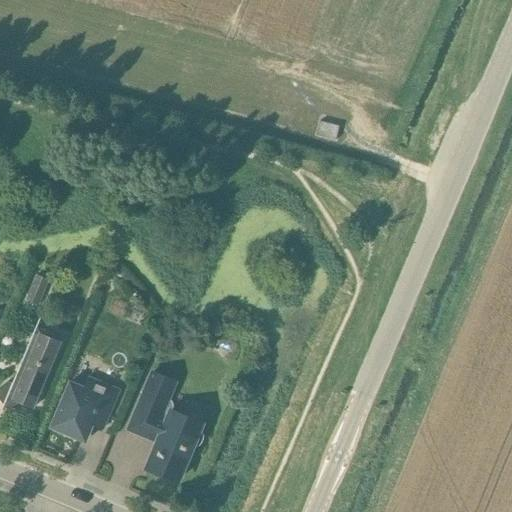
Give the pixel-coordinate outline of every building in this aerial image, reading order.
[(319,121),(316,135),(335,140),(338,126),(319,121)] [(38,303),(48,280),(36,275),(26,298),(38,303)] [(8,382),(0,387),(0,401),(7,411),(19,402),(33,408),(60,342),(40,333),(37,327),(36,326),(34,330),(18,369),(12,384),(8,382)] [(195,447),(199,446),(201,443),(203,439),(203,436),(202,432),(198,430),(200,425),(170,413),(172,409),(172,405),(171,402),(168,399),(175,383),(151,373),(128,430),(158,442),(147,468),(177,480),(191,447),(195,447)] [(118,391),(88,378),(83,388),(69,383),(51,428),(86,442),(93,426),(102,430),(118,391)]
